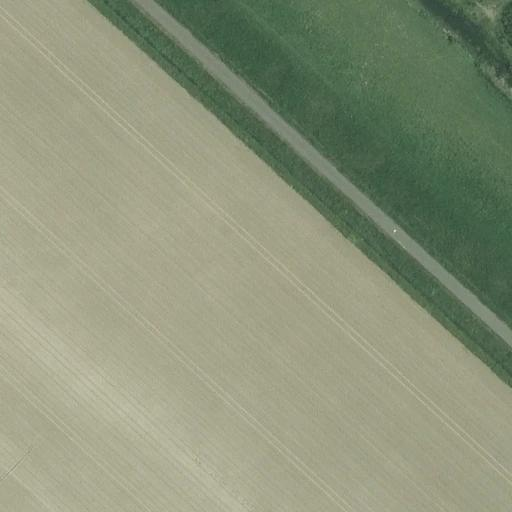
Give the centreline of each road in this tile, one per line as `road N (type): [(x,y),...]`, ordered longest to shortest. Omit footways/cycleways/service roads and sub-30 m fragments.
road 1 (unclassified): [(511,341),(138,0)]
road 2 (track): [(239,0),(511,250)]
